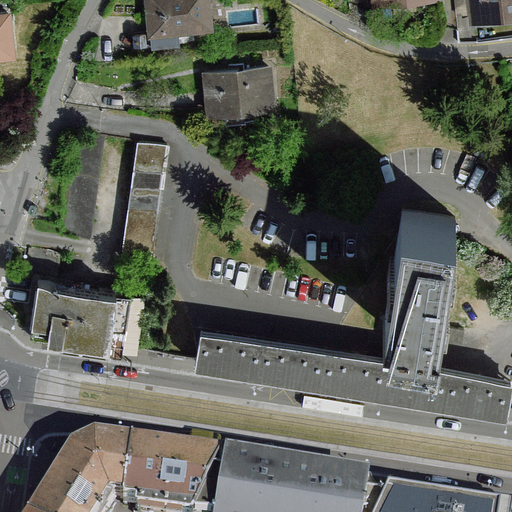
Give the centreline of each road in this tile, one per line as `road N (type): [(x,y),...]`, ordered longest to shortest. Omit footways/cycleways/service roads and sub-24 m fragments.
road 1 (tertiary): [(511,432),(8,351)]
road 2 (tertiary): [(11,415),(130,425),(511,484)]
road 3 (residential): [(5,217),(98,0)]
road 4 (residential): [(511,49),(405,48),(299,0)]
